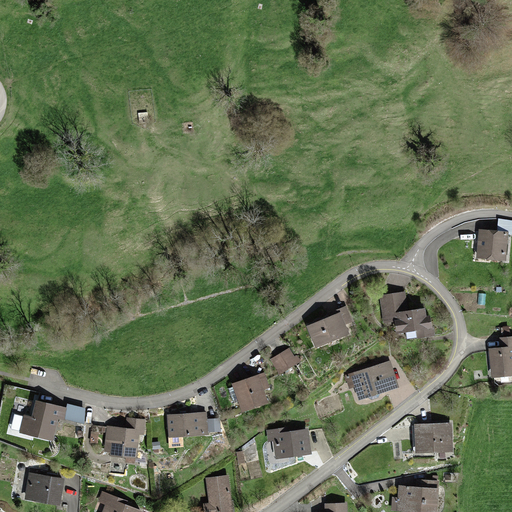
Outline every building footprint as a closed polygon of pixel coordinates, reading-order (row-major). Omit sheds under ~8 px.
[(479,229),(478,256),(505,258),(506,230),(479,229)] [(405,293),(382,295),(384,320),(398,319),(398,330),(417,329),(418,334),(431,334),(430,314),(423,315),(423,306),(406,307),(405,293)] [(345,309),(307,324),(316,345),(348,332),(344,323),(350,321),(345,309)] [(499,347),(489,347),(491,372),(511,370),(511,335),(498,336),(499,347)] [(290,350),(271,360),(278,372),(296,362),(290,350)] [(389,362),(343,376),(350,398),(396,384),(389,362)] [(233,383),(242,408),(268,399),(264,388),(268,386),(262,372),(233,383)] [(67,409),(36,401),(32,419),(25,417),(21,431),(52,439),(57,417),(64,419),(67,409)] [(67,405),(67,409),(64,419),(84,424),(84,410),(67,405)] [(207,412),(168,414),(168,434),(207,432),(207,412)] [(130,428),(106,427),(104,452),(135,454),(136,432),(142,432),(143,422),(130,421),(130,428)] [(451,425),(415,425),(415,453),(451,453),(451,425)] [(308,429),(269,431),(269,439),(275,439),(276,455),(309,453),(308,429)] [(62,478),(29,474),(27,497),(60,500),(62,478)] [(227,475),(207,477),(210,502),(205,503),(205,511),(212,511),(231,510),(227,475)] [(420,486),(400,486),(399,509),(436,511),(437,481),(420,481),(420,486)] [(124,502),(104,495),(102,502),(105,503),(102,511),(142,511),(143,511),(123,504),(124,502)] [(327,511),(345,511),(345,503),(327,504),(327,511)]
